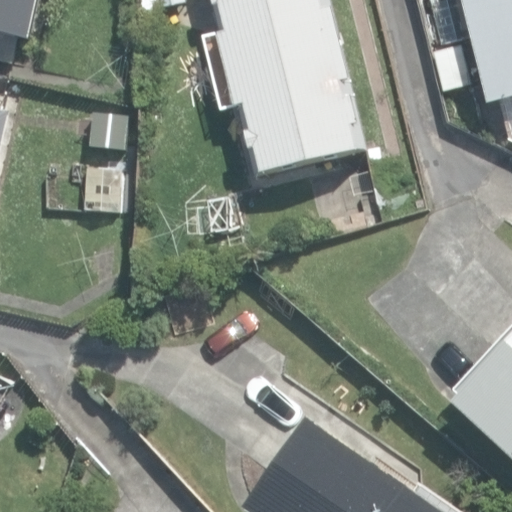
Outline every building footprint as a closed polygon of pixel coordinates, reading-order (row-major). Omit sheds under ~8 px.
[(0,0),(0,62),(15,66),(21,38),(35,42),(44,0),(0,0)] [(211,41),(219,75),(346,46),(337,9),(329,11),(326,0),(216,0),(225,37),(211,41)] [(432,0),(443,46),(473,39),(464,0),(432,0)] [(511,0),(465,0),(474,39),(489,105),(511,99),(511,0)] [(346,46),(219,75),(228,112),(240,109),(258,182),(364,157),(357,127),(363,126),(356,98),(350,99),(346,83),(354,82),(346,46)] [(0,166),(13,110),(0,106),(0,166)] [(87,211),(124,213),(126,171),(88,169),(87,211)] [(511,329),(456,390),(461,394),(454,402),(511,456),(511,329)] [(281,511),(463,511),(340,427),(281,511)]
